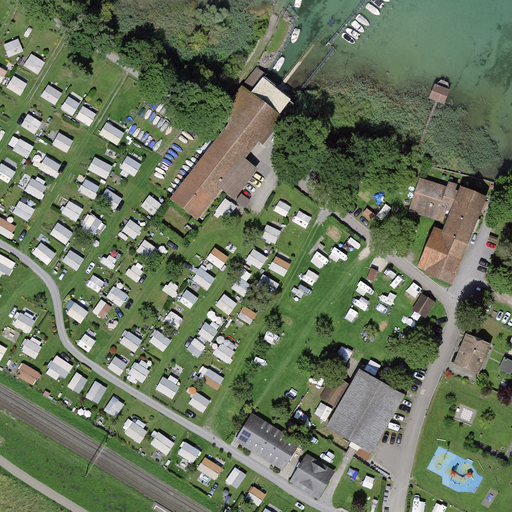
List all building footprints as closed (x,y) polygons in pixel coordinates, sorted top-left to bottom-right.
[(5,42),(10,56),(25,51),(20,37),(5,42)] [(40,73),(47,60),(32,52),(25,65),(40,73)] [(0,80),(2,82),(9,70),(0,64),(0,80)] [(242,86),(251,93),(263,78),(266,74),(257,67),(242,86)] [(21,93),(29,76),(16,70),(8,88),(21,93)] [(251,93),(281,117),(293,101),(263,78),(251,93)] [(442,80),(438,85),(450,89),(449,83),(442,80)] [(50,83),(42,95),(56,104),(64,92),(50,83)] [(431,99),(446,105),(452,90),(450,89),(438,85),(436,84),(431,99)] [(223,132),(170,199),(197,221),(222,191),(235,200),(258,169),(246,160),(256,149),(281,117),(251,93),(242,86),(218,116),(229,124),(223,132)] [(62,107),(73,113),(80,102),(69,95),(62,107)] [(77,117),(91,125),(98,113),(85,104),(77,117)] [(28,112),(22,126),(38,133),(44,119),(28,112)] [(108,120),(101,134),(120,144),(127,129),(108,120)] [(53,143),(69,151),(75,139),(60,131),(53,143)] [(14,149),(29,157),(36,145),(21,137),(14,149)] [(47,154),(40,168),(57,176),(63,163),(47,154)] [(122,167),(136,175),(143,163),(129,154),(122,167)] [(0,175),(10,181),(21,163),(7,155),(0,166),(0,175)] [(96,155),(89,168),(107,178),(114,165),(96,155)] [(432,166),(429,178),(440,181),(443,169),(432,166)] [(26,190),(43,197),(49,183),(32,176),(26,190)] [(95,198),(102,185),(86,177),(79,190),(95,198)] [(410,212),(447,223),(461,186),(450,182),(448,187),(420,178),(410,212)] [(454,286),(488,197),(461,186),(447,223),(444,231),(436,228),(419,269),(428,272),(427,276),(454,286)] [(116,209),(124,197),(108,187),(100,199),(116,209)] [(246,206),(252,199),(243,192),(237,199),(246,206)] [(151,193),(142,205),(155,214),(164,203),(151,193)] [(227,196),(216,211),(229,220),(240,205),(227,196)] [(289,217),(296,204),(280,196),(273,209),(289,217)] [(78,221),(86,207),(70,198),(62,211),(78,221)] [(20,199),(13,212),(30,220),(36,207),(20,199)] [(299,208),(294,221),(309,227),(314,214),(299,208)] [(0,214),(0,230),(12,237),(19,224),(0,214)] [(85,228),(97,232),(102,218),(89,214),(85,228)] [(123,229),(136,238),(144,226),(131,217),(123,229)] [(326,229),(334,233),(338,223),(331,219),(326,229)] [(67,243),(75,231),(60,220),(51,233),(67,243)] [(269,222),(262,236),(277,242),(283,229),(269,222)] [(343,242),(352,249),(358,241),(349,234),(343,242)] [(146,238),(138,248),(152,258),(160,248),(146,238)] [(33,251),(49,264),(58,252),(43,240),(33,251)] [(255,246),(247,259),(261,268),(269,256),(255,246)] [(226,266),(230,252),(213,247),(209,261),(226,266)] [(64,260),(78,270),(86,257),(72,248),(64,260)] [(0,251),(0,268),(11,274),(18,261),(0,251)] [(271,267),(286,275),(293,262),(277,254),(271,267)] [(140,280),(145,268),(132,263),(127,275),(140,280)] [(193,277),(209,289),(217,278),(202,266),(193,277)] [(265,272),(259,281),(275,291),(281,283),(265,272)] [(95,273),(87,284),(99,293),(108,282),(95,273)] [(241,275),(233,286),(245,295),(253,284),(241,275)] [(176,295),(180,283),(169,279),(165,291),(176,295)] [(108,296),(124,306),(131,294),(115,284),(108,296)] [(297,295),(308,298),(312,288),(300,284),(297,295)] [(179,299),(192,308),(200,297),(187,287),(179,299)] [(217,304),(230,314),(239,302),(226,292),(217,304)] [(436,303),(422,295),(413,310),(427,318),(436,303)] [(94,309),(105,317),(113,306),(103,298),(94,309)] [(68,313),(82,322),(91,310),(77,300),(68,313)] [(246,304),(239,315),(252,323),(259,312),(246,304)] [(165,322),(179,328),(185,316),(171,310),(165,322)] [(20,311),(15,325),(32,331),(37,317),(20,311)] [(199,332),(212,341),(220,329),(207,320),(199,332)] [(121,342),(136,351),(145,338),(130,328),(121,342)] [(160,331),(152,339),(162,348),(170,340),(160,331)] [(266,340),(278,348),(284,339),(271,331),(266,340)] [(84,332),(78,343),(97,355),(103,344),(84,332)] [(480,375),(491,344),(466,334),(454,365),(480,375)] [(196,336),(188,347),(199,356),(208,345),(196,336)] [(36,357),(43,344),(29,337),(22,349),(36,357)] [(217,355),(226,360),(236,344),(227,338),(217,355)] [(0,358),(2,360),(10,345),(0,339),(0,358)] [(49,365),(66,377),(74,365),(57,353),(49,365)] [(116,354),(109,366),(122,374),(129,362),(116,354)] [(511,361),(505,358),(499,371),(511,376),(511,374),(511,361)] [(129,373),(144,382),(152,369),(137,360),(129,373)] [(34,384),(42,372),(25,361),(17,373),(34,384)] [(219,389),(226,377),(211,367),(203,380),(219,389)] [(370,452),(405,395),(362,369),(352,386),(338,409),(327,426),(370,452)] [(81,392),(90,378),(77,371),(69,385),(81,392)] [(174,398),(181,385),(164,375),(157,388),(174,398)] [(321,398),(338,409),(352,386),(335,376),(321,398)] [(96,379),(87,395),(100,403),(109,386),(96,379)] [(205,412),(213,400),(198,390),(190,402),(205,412)] [(287,390),(283,402),(297,407),(301,395),(287,390)] [(117,416),(126,403),(115,395),(105,409),(117,416)] [(323,402),(317,413),(327,419),(334,408),(323,402)] [(254,414),(237,439),(280,467),(296,443),(254,414)] [(126,431),(141,442),(149,431),(134,420),(126,431)] [(168,454),(176,441),(160,430),(151,443),(168,454)] [(195,462),(202,449),(186,440),(178,452),(195,462)] [(198,467),(216,479),(224,467),(207,455),(198,467)] [(336,473),(307,455),(290,483),(319,500),(336,473)] [(236,465),(227,480),(239,488),(248,473),(236,465)] [(256,484),(248,495),(260,505),(268,494),(256,484)]
